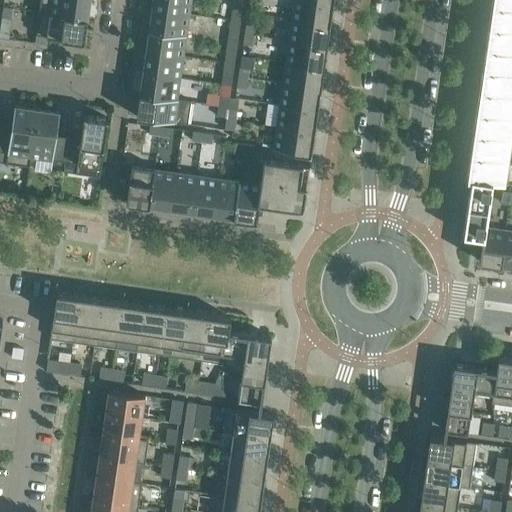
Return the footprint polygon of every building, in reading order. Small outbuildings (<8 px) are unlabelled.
[(41,0),(39,12),(87,19),(89,0),(41,0)] [(153,0),(152,11),(188,17),(190,0),(153,0)] [(310,0),(294,0),(291,19),(330,25),(333,3),(310,0)] [(511,0),(492,0),(492,7),(511,9),(511,0)] [(3,7),(1,17),(11,18),(12,8),(3,7)] [(511,9),(492,7),(489,28),(511,31),(511,9)] [(232,10),(231,20),(240,21),(242,11),(232,10)] [(152,11),(148,33),(185,38),(188,17),(152,11)] [(87,19),(39,12),(36,34),(46,36),(84,41),(87,19)] [(291,19),(288,40),(326,46),(330,25),(291,19)] [(231,20),(229,30),(239,32),(240,21),(231,20)] [(246,24),(244,34),(253,35),(255,25),(246,24)] [(511,31),(489,28),(486,50),(511,53),(511,31)] [(148,33),(145,54),(182,60),(185,38),(148,33)] [(36,34),(35,42),(37,43),(45,44),(46,37),(46,36),(36,34)] [(253,35),(244,34),(243,44),(252,45),(253,35)] [(288,40),(285,62),(323,67),(326,46),(288,40)] [(511,53),(486,50),(482,71),(511,75),(511,53)] [(226,53),(225,63),(234,64),(235,54),(226,53)] [(182,60),(145,54),(142,76),(179,81),(182,60)] [(285,62),(282,83),(320,89),(323,67),(285,62)] [(234,64),(225,63),(223,73),(232,74),(234,64)] [(239,67),(238,77),(247,78),(249,68),(239,67)] [(511,75),(482,71),(479,92),(511,97),(511,75)] [(142,76),(139,97),(177,103),(178,99),(177,99),(179,81),(142,76)] [(247,78),(238,77),(236,87),(246,88),(247,78)] [(282,83),(279,104),(317,110),(320,89),(282,83)] [(511,97),(479,92),(476,114),(511,118),(511,97)] [(220,96),(218,106),(228,107),(229,97),(220,96)] [(177,103),(139,97),(136,117),(174,122),(177,103)] [(279,104),(276,126),(314,131),(317,110),(279,104)] [(6,162),(28,166),(37,108),(14,105),(11,129),(0,127),(0,151),(7,153),(6,162)] [(226,117),(228,109),(228,107),(218,106),(217,116),(226,117)] [(59,111),(37,108),(28,166),(29,166),(31,156),(64,161),(68,137),(56,135),(59,111)] [(228,109),(226,117),(226,119),(235,120),(237,110),(228,109)] [(511,118),(476,114),(473,135),(509,140),(511,120),(511,118)] [(64,161),(63,171),(99,176),(108,118),(84,115),(80,139),(68,137),(64,161)] [(235,120),(226,119),(225,129),(234,130),(235,120)] [(148,134),(158,135),(160,126),(150,124),(148,134)] [(160,126),(158,135),(169,137),(170,128),(160,126)] [(310,160),(311,154),(314,131),(276,126),(273,148),(300,152),(299,158),(309,160),(310,160)] [(191,140),(201,142),(203,133),(193,131),(191,140)] [(203,133),(201,142),(211,143),(213,134),(203,133)] [(473,135),(470,157),(506,162),(509,140),(473,135)] [(233,152),(243,153),(245,144),(235,142),(233,152)] [(245,144),(243,153),(253,155),(255,145),(245,144)] [(471,180),(492,183),(503,184),(506,162),(470,157),(467,179),(471,180)] [(264,158),(260,183),(257,202),(259,203),(303,209),(309,164),(264,158)] [(126,202),(148,205),(154,167),(132,164),(126,202)] [(148,205),(170,209),(176,172),(155,169),(155,167),(154,167),(148,205)] [(170,209),(191,212),(196,175),(176,172),(170,209)] [(191,212),(212,215),(217,178),(196,175),(191,212)] [(212,215),(234,218),(239,180),(239,181),(217,178),(212,215)] [(239,180),(234,218),(256,221),(259,203),(257,202),(260,183),(239,180)] [(471,180),(467,205),(488,208),(492,183),(471,180)] [(508,204),(509,200),(510,192),(502,191),(500,202),(508,204)] [(463,234),(482,237),(483,237),(484,228),(485,228),(488,208),(467,205),(463,234)] [(479,261),(500,264),(505,230),(485,228),(484,228),(483,237),(482,237),(479,261)] [(500,264),(511,265),(511,231),(505,230),(500,264)] [(50,338),(73,341),(79,295),(57,292),(50,338)] [(73,341),(94,344),(101,298),(79,295),(73,341)] [(94,344),(115,347),(122,301),(101,298),(94,344)] [(136,351),(137,351),(143,304),(122,301),(115,347),(116,348),(117,338),(138,341),(136,351)] [(137,351),(158,354),(165,308),(143,304),(137,351)] [(158,354),(179,357),(186,311),(165,308),(158,354)] [(179,357),(201,360),(208,314),(186,311),(179,357)] [(225,354),(228,330),(230,317),(208,314),(201,360),(223,363),(225,354)] [(244,356),(244,357),(268,360),(271,336),(228,330),(225,354),(244,356)] [(511,358),(498,356),(496,369),(497,370),(494,393),(493,393),(491,402),(511,405),(511,358)] [(268,360),(244,357),(240,384),(238,399),(261,403),(268,360)] [(56,371),(68,372),(70,362),(58,361),(56,371)] [(70,362),(68,372),(80,374),(81,364),(70,362)] [(453,363),(450,385),(474,389),(473,390),(493,393),(494,393),(497,370),(496,369),(453,363)] [(99,377),(111,379),(112,369),(100,367),(99,377)] [(112,369),(111,379),(123,380),(124,370),(112,369)] [(142,383),(154,385),(155,375),(143,373),(142,383)] [(155,375),(154,385),(166,386),(167,377),(155,375)] [(185,389),(196,391),(198,381),(186,379),(185,389)] [(198,381),(196,391),(208,393),(210,383),(198,381)] [(213,393),(225,395),(226,385),(214,383),(213,393)] [(474,389),(450,385),(444,430),(467,433),(473,390),(474,389)] [(108,390),(105,412),(141,418),(145,395),(108,390)] [(187,402),(186,413),(196,415),(197,403),(187,402)] [(227,407),(224,430),(270,437),(273,414),(227,407)] [(168,422),(178,423),(180,411),(170,409),(168,422)] [(105,412),(102,434),(148,440),(138,438),(141,418),(105,412)] [(186,413),(184,425),(194,427),(196,415),(186,413)] [(481,433),(493,434),(494,424),(482,423),(481,433)] [(194,427),(184,425),(182,437),(192,438),(194,427)] [(498,435),(509,437),(511,427),(499,425),(498,435)] [(167,428),(165,443),(175,444),(177,429),(167,428)] [(233,432),(230,453),(267,458),(270,437),(224,430),(233,432)] [(102,434),(99,455),(145,462),(148,440),(102,434)] [(426,459),(472,465),(473,464),(463,463),(466,441),(430,436),(426,459)] [(164,452),(162,464),(172,466),(174,454),(164,452)] [(230,453),(227,474),(264,479),(267,458),(230,453)] [(99,455),(96,476),(142,483),(142,482),(132,481),(135,461),(145,462),(99,455)] [(180,455),(178,467),(188,468),(189,456),(180,455)] [(497,457),(496,468),(506,470),(507,458),(497,457)] [(423,480),(469,487),(472,465),(426,459),(423,480)] [(172,466),(162,464),(160,476),(170,478),(172,466)] [(188,468),(178,467),(176,479),(186,480),(188,468)] [(506,470),(496,468),(494,480),(504,482),(506,470)] [(214,493),(214,494),(261,501),(264,479),(227,474),(224,495),(214,493)] [(96,476),(92,498),(139,505),(142,483),(96,476)] [(420,502),(457,507),(460,486),(469,487),(423,480),(420,502)] [(214,494),(211,511),(258,511),(261,501),(214,494)] [(92,498),(90,511),(137,511),(139,505),(92,498)] [(173,498),(171,510),(181,511),(183,499),(173,498)] [(491,499),(489,511),(494,511),(499,511),(501,501),(491,499)] [(418,511),(455,511),(457,507),(420,502),(418,511)]
